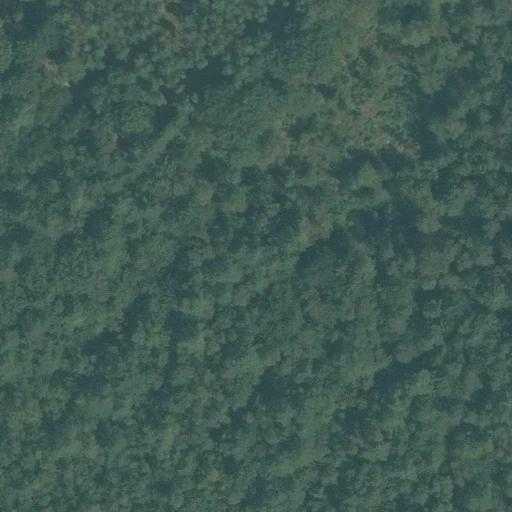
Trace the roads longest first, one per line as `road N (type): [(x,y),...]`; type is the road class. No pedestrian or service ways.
road 1 (unknown): [(511,288),(123,159),(0,256)]
road 2 (track): [(297,511),(445,264),(511,188)]
